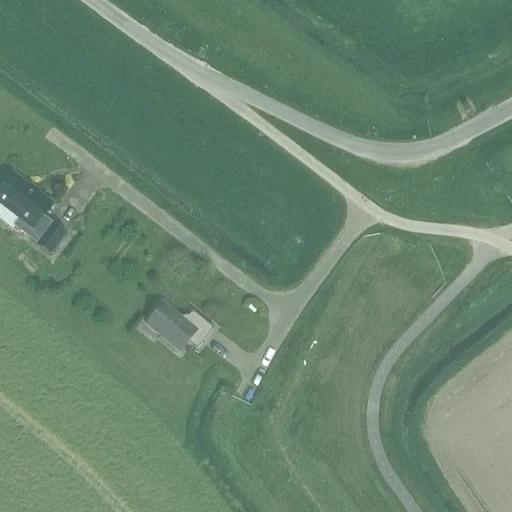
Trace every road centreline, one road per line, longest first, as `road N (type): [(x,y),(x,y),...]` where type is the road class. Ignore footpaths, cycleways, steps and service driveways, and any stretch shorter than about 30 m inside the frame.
road 1 (unknown): [(53,127),(273,303),(305,293),(373,211)]
road 2 (unclassified): [(502,239),(409,230),(383,219),(177,60)]
road 3 (unclassified): [(177,60),(375,151),(418,153),(511,107)]
